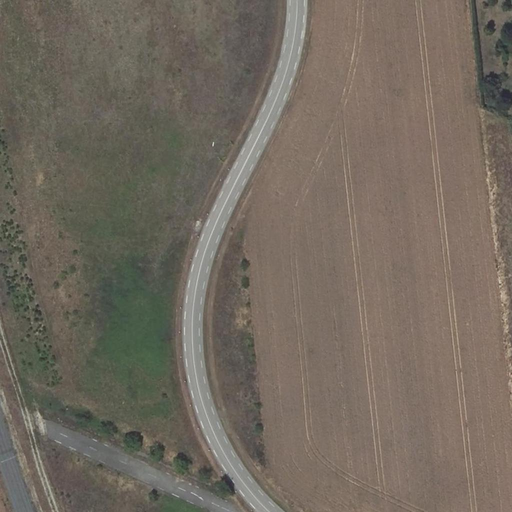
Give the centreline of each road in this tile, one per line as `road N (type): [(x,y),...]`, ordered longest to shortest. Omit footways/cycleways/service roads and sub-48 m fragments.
road 1 (secondary): [(297,0),(279,92),(216,223),(191,331),(204,405),(243,481),(269,511)]
road 2 (track): [(55,511),(0,329)]
